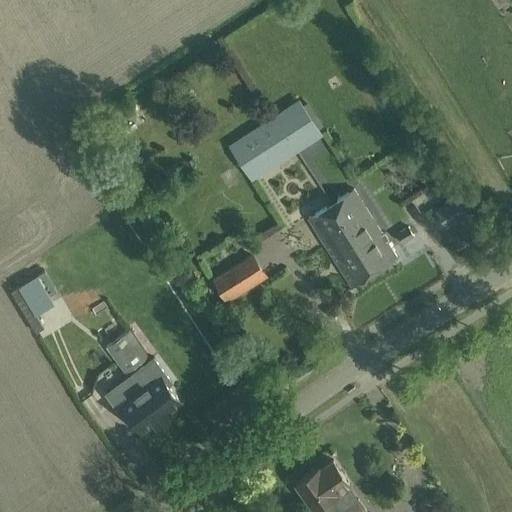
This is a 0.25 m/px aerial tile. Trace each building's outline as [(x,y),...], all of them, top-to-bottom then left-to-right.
[(297,101),(274,116),(296,151),(320,136),(316,130),(324,124),(309,101),(300,106),(297,101)] [(296,151),(274,116),(231,143),(254,179),(296,151)] [(357,236),(378,270),(398,257),(355,189),(330,205),(351,240),(357,236)] [(443,225),(470,206),(460,192),(433,211),(443,225)] [(351,240),(330,205),(309,218),(352,286),(378,270),(357,236),(351,240)] [(408,226),(397,233),(403,243),(414,235),(408,226)] [(252,251),(212,277),(228,302),(269,276),(252,251)] [(133,282),(155,271),(148,257),(126,268),(133,282)] [(152,299),(176,356),(196,348),(173,290),(152,299)] [(148,356),(129,330),(107,346),(126,372),(148,356)] [(144,381),(114,404),(125,419),(130,416),(142,432),(154,423),(158,428),(174,416),(170,411),(182,402),(169,384),(173,381),(154,356),(136,370),(144,381)] [(335,459),(320,470),(336,495),(333,497),(342,511),(371,511),(361,498),(357,501),(348,488),(353,484),(335,459)] [(320,470),(319,469),(298,484),(317,511),(319,510),(321,511),(342,511),(333,497),(336,495),(320,470)]
